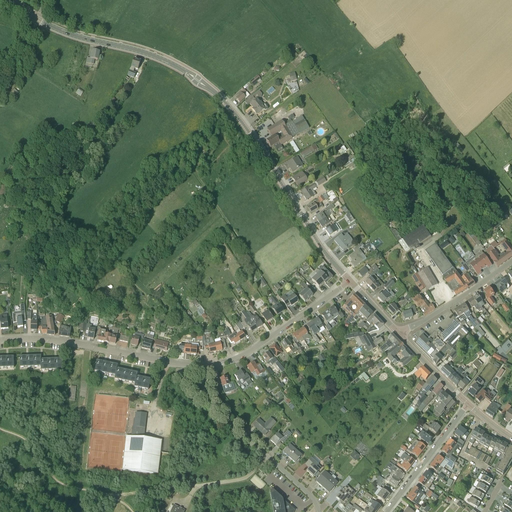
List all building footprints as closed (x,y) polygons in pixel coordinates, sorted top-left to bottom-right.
[(96,60),(98,52),(92,50),(91,55),(90,54),(89,58),(87,58),(86,63),(94,65),(95,59),(96,60)] [(138,70),(140,63),(141,61),(134,59),(131,68),(138,70)] [(254,87),(258,83),(257,82),(260,79),(257,75),(249,82),(254,87)] [(243,95),(246,92),(244,90),(241,93),(238,95),(238,96),(235,99),(240,103),(245,98),(243,95)] [(264,104),(263,105),(258,99),(261,97),(262,96),(262,95),(262,94),(261,94),(259,91),(245,102),(247,105),(250,103),(250,104),(254,110),(253,111),(256,115),(257,114),(258,115),(264,110),(264,111),(265,111),(266,111),(267,110),(268,109),(268,108),(265,104),(264,104)] [(271,138),(266,141),(270,148),(274,146),(278,152),(283,149),(281,145),(293,138),(292,137),(299,133),(298,131),(307,125),(304,120),(295,125),(293,121),(292,121),(292,122),(284,126),(283,124),(282,121),(267,130),(271,137),(270,138),(271,138)] [(297,154),(300,151),(294,141),(290,143),(297,154)] [(312,153),(318,149),(315,144),(300,153),(301,156),(310,150),(312,153)] [(345,151),(347,149),(344,145),(340,148),(341,149),(338,151),(340,153),(345,150),(345,151)] [(345,158),(343,154),(340,156),(345,163),(349,161),(355,157),(353,155),(348,159),(346,157),(345,158)] [(349,168),(358,163),(357,161),(359,160),(357,157),(344,165),(346,168),(348,167),(349,168)] [(292,172),(302,166),(297,158),(284,166),(287,170),(290,168),(292,172)] [(329,177),(341,169),(340,167),(327,175),(329,177)] [(298,187),(307,181),(302,173),(292,178),(298,187)] [(323,176),(316,181),(318,186),(326,181),(325,181),(324,178),(323,176)] [(312,190),(316,188),(314,184),(301,192),(306,201),(313,196),(311,193),(313,192),(312,190)] [(311,214),(323,206),(321,203),(329,198),(326,193),(318,199),(319,200),(315,203),(311,206),(307,208),(311,214)] [(319,223),(330,215),(328,211),(334,207),(333,204),(325,209),(327,212),(326,213),(325,212),(315,218),(319,223)] [(354,220),(349,213),(346,216),(350,223),(354,220)] [(330,215),(319,223),(322,228),(332,222),(329,217),(331,215),(330,215)] [(407,253),(432,237),(424,225),(402,239),(396,230),(392,228),(390,229),(399,242),(407,253)] [(329,237),(336,233),(333,226),(325,231),(329,237)] [(342,251),(350,245),(341,235),(334,241),(342,251)] [(481,244),(475,236),(471,238),(478,247),(481,244)] [(498,268),(511,258),(511,257),(511,248),(505,239),(501,242),(508,253),(505,255),(504,252),(499,256),(494,248),(493,249),(492,247),(486,251),(498,268)] [(354,268),(366,259),(359,249),(363,246),(361,243),(352,249),(354,252),(348,257),(352,261),(350,263),(354,268)] [(445,279),(455,271),(445,258),(436,243),(425,251),(445,279)] [(477,259),(484,269),(487,266),(488,268),(492,265),(482,252),(479,254),(481,256),(477,259)] [(480,271),(484,269),(477,259),(472,262),(471,260),(465,264),(470,270),(473,268),(478,275),(481,273),(480,271)] [(369,276),(378,268),(375,265),(367,272),(364,268),(358,273),(357,274),(358,275),(362,279),(367,273),(369,276)] [(325,284),(332,278),(322,267),(319,271),(323,276),(320,279),(324,283),(325,284)] [(428,290),(438,284),(428,267),(417,273),(428,290)] [(323,276),(319,271),(318,271),(317,269),(314,272),(315,274),(315,273),(317,275),(312,280),(319,288),(324,283),(320,279),(323,276)] [(455,271),(445,279),(444,279),(456,297),(469,289),(461,279),(455,271)] [(421,290),(426,288),(417,273),(416,274),(413,276),(421,290)] [(384,287),(391,280),(393,279),(392,279),(395,276),(392,274),(385,280),(388,283),(384,287)] [(369,288),(378,280),(376,278),(376,277),(374,275),(365,283),(369,288)] [(461,279),(469,289),(475,284),(471,278),(470,279),(467,275),(461,279)] [(502,294),(507,289),(505,286),(508,284),(504,278),(495,285),(502,294)] [(378,280),(369,288),(374,293),(383,285),(378,280)] [(391,280),(384,287),(387,290),(378,298),(383,304),(386,301),(387,302),(394,295),(391,291),(390,293),(388,291),(394,284),(394,283),(391,280)] [(305,303),(312,296),(306,290),(308,288),(303,282),(300,285),(303,288),(297,294),(305,303)] [(492,306),(495,303),(491,297),(495,295),(490,288),(484,292),(487,296),(485,297),(492,306)] [(298,302),(294,295),(287,299),(285,296),(281,298),(287,307),(290,305),(291,307),(298,302)] [(344,309),(352,317),(353,319),(356,316),(359,312),(365,306),(354,295),(343,307),(345,309),(344,309)] [(479,308),(482,311),(483,313),(484,314),(485,314),(487,318),(490,316),(484,309),(483,310),(482,307),(480,303),(483,302),(479,295),(473,299),(477,305),(479,308)] [(410,297),(412,301),(418,308),(422,305),(428,314),(434,310),(431,305),(429,306),(423,299),(422,300),(419,297),(415,299),(412,296),(410,297)] [(191,300),(191,297),(187,297),(187,300),(190,300),(195,306),(198,304),(195,300),(194,300),(193,299),(191,300)] [(412,301),(410,297),(409,297),(405,300),(401,305),(404,307),(408,302),(408,303),(412,301)] [(477,310),(479,313),(482,311),(479,308),(477,305),(473,299),(468,302),(472,308),(475,307),(477,310)] [(393,315),(398,311),(395,308),(396,307),(394,305),(397,303),(396,301),(387,309),(393,315)] [(279,305),(277,302),(275,303),(276,305),(272,307),(277,316),(283,311),(279,305)] [(468,320),(475,328),(482,337),(485,334),(479,327),(482,324),(478,320),(477,319),(476,321),(474,321),(471,316),(469,314),(471,313),(469,310),(465,304),(460,307),(464,314),(468,320)] [(18,328),(23,327),(22,322),(22,319),(26,319),(24,305),(20,305),(21,313),(13,314),(13,323),(17,323),(18,328)] [(359,319),(369,309),(365,306),(359,312),(356,316),(353,319),(356,321),(358,318),(359,319)] [(327,311),(332,318),(333,320),(339,316),(341,319),(343,317),(340,312),(338,314),(333,307),(327,311)] [(465,322),(468,320),(464,314),(460,307),(454,311),(458,317),(456,318),(457,319),(462,327),(463,326),(466,329),(468,327),(465,322)] [(267,323),(273,319),(266,309),(264,311),(265,313),(262,315),(267,323)] [(365,325),(363,323),(366,319),(366,320),(373,314),(369,309),(359,319),(362,322),(357,327),(361,329),(364,326),(365,325)] [(247,325),(252,333),(257,329),(246,313),(244,310),(241,312),(246,319),(244,321),(241,323),(243,327),(247,325)] [(257,329),(262,325),(258,319),(255,321),(249,311),(246,313),(257,329)] [(326,322),(332,318),(327,311),(321,315),(326,322)] [(405,320),(412,317),(410,311),(403,314),(405,320)] [(61,323),(64,316),(59,313),(55,320),(61,323)] [(0,323),(0,325),(1,329),(8,329),(7,319),(7,315),(2,315),(0,315),(0,323)] [(375,326),(380,321),(374,315),(372,317),(365,325),(364,326),(367,329),(372,323),(375,326)] [(46,318),(47,334),(47,335),(55,336),(51,316),(46,317),(46,318)] [(38,326),(38,330),(42,330),(42,334),(47,334),(46,318),(45,318),(45,317),(43,317),(43,318),(43,319),(41,321),(41,326),(38,326)] [(317,318),(312,322),(318,330),(323,327),(317,318)] [(465,330),(466,329),(463,326),(462,327),(457,319),(442,334),(438,330),(427,341),(423,337),(417,343),(433,360),(438,354),(445,347),(444,346),(449,341),(450,342),(455,347),(469,334),(465,330)] [(241,323),(239,320),(235,323),(239,330),(243,327),(241,323)] [(380,321),(375,326),(370,329),(367,332),(368,333),(372,331),(377,330),(378,330),(383,325),(380,321)] [(311,335),(312,337),(315,335),(319,332),(318,330),(312,322),(307,326),(311,331),(313,333),(311,335)] [(94,340),(95,330),(91,329),(92,325),(87,324),(85,334),(88,335),(87,338),(94,340)] [(69,337),(70,333),(71,328),(61,326),(59,336),(69,337)] [(103,342),(106,331),(99,330),(100,327),(98,327),(98,331),(99,331),(97,341),(103,342)] [(113,327),(111,332),(109,343),(115,344),(116,341),(117,337),(118,329),(113,327)] [(240,341),(236,335),(234,333),(230,335),(227,327),(222,330),(224,334),(225,337),(226,339),(227,338),(229,340),(230,343),(233,342),(235,344),(240,341)] [(315,342),(312,337),(311,338),(310,335),(309,336),(303,328),(298,332),(302,337),(304,341),(306,339),(310,340),(313,344),(315,342)] [(236,335),(240,341),(245,337),(243,335),(246,333),(244,330),(236,335)] [(109,343),(111,332),(106,331),(103,342),(109,343)] [(143,339),(144,335),(133,332),(132,337),(133,337),(131,345),(137,346),(139,339),(143,339)] [(301,343),(304,341),(302,337),(298,332),(293,335),(295,339),(292,340),(294,343),(297,341),(298,342),(300,341),(301,343)] [(393,344),(398,340),(392,334),(387,338),(389,340),(386,342),(386,343),(385,344),(389,349),(391,346),(393,344)] [(377,346),(377,345),(374,342),(372,343),(368,336),(363,337),(361,337),(354,338),(359,347),(365,344),(366,345),(365,346),(368,352),(376,348),(375,347),(377,346)] [(208,343),(208,345),(205,346),(205,349),(209,348),(210,353),(216,352),(214,344),(212,338),(209,339),(210,343),(208,343)] [(496,349),(500,353),(503,351),(505,353),(511,346),(511,342),(509,339),(501,347),(500,345),(496,349)] [(155,341),(153,340),(152,342),(143,340),(141,348),(150,350),(151,347),(154,348),(155,341)] [(155,341),(154,348),(166,351),(168,343),(156,340),(155,341)] [(214,344),(216,352),(222,350),(222,349),(226,348),(224,340),(219,341),(220,343),(214,344)] [(296,349),(294,347),(293,348),(291,346),(289,343),(288,344),(286,340),(280,344),(285,351),(289,348),(293,354),(297,351),(296,350),(296,349)] [(393,349),(396,353),(401,349),(404,347),(398,340),(393,344),(391,346),(393,349)] [(456,348),(455,347),(450,342),(449,341),(444,346),(445,347),(438,354),(433,360),(432,361),(436,364),(445,355),(443,353),(447,349),(452,353),(451,352),(456,348)] [(190,354),(191,346),(179,345),(179,349),(184,350),(184,354),(190,354)] [(276,357),(281,353),(275,345),(270,349),(276,357)] [(191,346),(190,354),(196,355),(197,349),(200,350),(201,347),(191,346)] [(403,367),(414,357),(406,349),(404,347),(401,349),(403,352),(401,353),(405,358),(399,363),(403,367)] [(452,353),(449,356),(453,359),(460,352),(456,348),(451,352),(452,353)] [(393,356),(396,353),(393,349),(392,350),(385,355),(391,363),(393,361),(396,364),(398,362),(396,359),(393,356)] [(272,358),(268,353),(263,357),(265,360),(264,361),(267,363),(268,365),(270,363),(272,365),(275,363),(282,372),(285,370),(274,357),(272,358)] [(500,362),(500,361),(502,358),(494,354),(492,358),(500,362)] [(313,367),(308,360),(304,363),(308,370),(313,367)] [(101,373),(104,362),(97,361),(94,371),(101,373)] [(108,374),(111,363),(104,362),(101,373),(108,374)] [(454,373),(455,373),(452,370),(452,369),(451,368),(454,365),(450,362),(441,372),(448,379),(454,373)] [(115,376),(117,368),(118,365),(111,363),(108,374),(115,376)] [(255,366),(253,363),(248,367),(252,373),(254,372),(258,377),(265,372),(260,363),(255,366)] [(427,382),(432,375),(423,367),(415,376),(419,379),(421,376),(427,382)] [(458,377),(459,377),(463,372),(468,368),(466,367),(462,371),(459,368),(455,373),(454,373),(448,379),(453,383),(458,377)] [(122,381),(124,370),(117,368),(115,376),(114,379),(122,381)] [(128,382),(131,371),(124,370),(122,381),(128,382)] [(135,383),(137,376),(138,373),(131,371),(128,382),(135,383)] [(244,376),(241,371),(234,375),(238,381),(237,382),(240,386),(244,383),(246,382),(248,386),(252,383),(247,375),(244,376)] [(366,381),(369,379),(364,372),(358,377),(360,380),(363,377),(366,381)] [(463,382),(465,379),(468,376),(465,374),(460,379),(459,377),(458,377),(453,383),(457,387),(458,386),(462,381),(463,382)] [(141,388),(144,378),(137,376),(135,383),(134,387),(141,388)] [(229,385),(227,377),(220,379),(224,391),(230,389),(231,391),(234,390),(232,384),(229,385)] [(430,389),(431,388),(437,380),(433,377),(422,389),(427,393),(430,389)] [(474,397),(481,389),(478,387),(480,385),(479,383),(482,380),(478,377),(473,383),(476,385),(469,393),(474,397)] [(144,378),(141,388),(148,390),(151,379),(144,378)] [(458,386),(463,390),(469,384),(465,379),(463,382),(462,381),(458,386)] [(420,391),(425,385),(422,382),(417,388),(420,391)] [(423,402),(421,405),(418,409),(421,412),(427,405),(433,398),(432,397),(435,394),(436,395),(438,397),(443,392),(441,390),(444,387),(440,383),(433,392),(432,392),(427,398),(423,402)] [(495,397),(486,389),(484,392),(483,391),(476,399),(480,403),(485,398),(490,402),(493,399),(495,397)] [(402,392),(397,398),(401,401),(406,395),(402,392)] [(437,409),(449,397),(444,393),(438,399),(437,398),(435,401),(438,403),(435,407),(437,409)] [(423,402),(427,398),(424,396),(418,402),(421,405),(423,402)] [(451,407),(455,403),(449,397),(437,409),(433,415),(436,417),(439,414),(440,415),(445,410),(444,410),(446,407),(448,409),(450,406),(451,407)] [(506,416),(510,409),(511,407),(507,404),(502,413),(506,416)] [(493,418),(496,414),(499,410),(491,405),(485,413),(493,418)] [(511,410),(510,409),(506,416),(503,419),(509,423),(511,419),(511,410)] [(146,414),(136,413),(135,419),(135,420),(134,427),(134,436),(132,435),(131,437),(128,437),(126,436),(123,470),(158,474),(161,453),(162,440),(161,440),(144,438),(146,414)] [(265,425),(259,420),(253,426),(264,436),(270,429),(273,426),(268,422),(265,425)] [(417,425),(427,432),(429,429),(436,434),(440,428),(434,423),(430,428),(425,425),(422,428),(417,425)] [(427,432),(417,425),(414,429),(423,436),(421,439),(428,444),(432,439),(426,434),(427,432)] [(467,437),(469,434),(467,432),(460,427),(455,434),(460,438),(461,437),(463,438),(464,436),(467,437)] [(476,440),(481,431),(476,428),(471,437),(472,437),(470,440),(469,442),(473,445),(476,439),(476,440)] [(479,443),(485,433),(481,431),(476,440),(480,442),(479,443)] [(283,444),(292,434),(289,432),(289,433),(287,435),(285,434),(283,434),(280,436),(277,434),(271,441),(276,446),(278,443),(279,443),(280,443),(281,442),(283,444)] [(484,446),(489,437),(485,435),(485,433),(479,443),(484,446)] [(488,448),(494,439),(494,438),(493,440),(489,437),(484,446),(488,448)] [(493,450),(499,440),(498,441),(494,439),(488,448),(489,447),(493,450)] [(415,448),(421,453),(425,447),(416,440),(412,445),(415,448)] [(463,446),(457,442),(456,444),(450,440),(446,446),(455,452),(458,449),(457,449),(458,446),(461,449),(463,446)] [(498,451),(504,442),(499,440),(493,450),(494,450),(494,449),(498,451)] [(289,458),(296,450),(293,448),(295,445),(292,442),(286,448),(287,449),(283,452),(289,458)] [(503,454),(508,445),(504,442),(498,451),(503,454)] [(417,458),(421,453),(415,448),(412,445),(408,451),(417,458)] [(511,460),(511,445),(511,446),(508,445),(494,470),(503,475),(511,460)] [(455,452),(446,446),(442,451),(448,455),(446,457),(455,464),(455,462),(457,460),(451,456),(454,452),(455,452)] [(296,450),(289,458),(295,463),(298,459),(299,459),(302,456),(296,450)] [(354,460),(356,458),(357,460),(360,456),(355,451),(350,456),(354,460)] [(404,462),(410,467),(414,462),(405,455),(403,457),(402,455),(399,459),(402,461),(404,462)] [(455,464),(446,457),(444,460),(439,456),(435,461),(443,467),(442,467),(444,468),(446,465),(452,470),(454,465),(455,464)] [(313,477),(321,468),(311,458),(307,463),(311,467),(307,471),(313,477)] [(439,472),(442,467),(443,467),(435,461),(430,467),(436,471),(439,472)] [(402,472),(394,466),(392,465),(389,462),(383,470),(384,471),(385,470),(387,469),(390,471),(391,475),(393,477),(391,480),(388,478),(386,477),(384,480),(379,476),(376,479),(377,480),(382,484),(385,481),(388,483),(389,483),(395,487),(396,487),(398,485),(397,485),(400,481),(399,481),(403,475),(401,473),(402,472)] [(406,472),(410,467),(404,462),(402,466),(400,464),(398,463),(397,465),(406,472)] [(322,487),(331,478),(325,472),(316,482),(322,487)] [(423,477),(432,484),(434,480),(433,480),(431,478),(432,476),(435,479),(437,476),(434,473),(432,476),(427,472),(423,477)] [(490,486),(493,481),(494,478),(485,473),(481,481),(490,486)] [(432,484),(423,477),(419,482),(424,487),(425,486),(428,489),(432,484)] [(331,478),(322,487),(328,493),(337,484),(331,478)] [(380,488),(382,484),(377,480),(375,484),(378,486),(376,488),(378,489),(374,494),(383,501),(386,497),(387,498),(389,495),(380,488)] [(486,493),(489,489),(488,488),(490,486),(481,481),(476,488),(486,493)] [(355,493),(347,485),(343,489),(342,488),(339,492),(340,493),(336,497),(342,502),(340,503),(343,506),(355,493)] [(411,493),(421,500),(424,495),(420,492),(421,491),(415,487),(411,493)] [(482,501),(484,496),(486,493),(476,488),(472,496),(481,501),(482,501)] [(270,492),(270,493),(270,495),(273,511),(293,511),(295,510),(284,500),(283,501),(283,500),(282,499),(282,498),(281,498),(273,491),(272,490),(271,491),(270,491),(270,492)] [(419,502),(421,500),(411,493),(407,498),(413,502),(415,504),(417,502),(419,502)] [(478,508),(480,504),(480,503),(481,501),(472,496),(468,503),(478,508)] [(365,509),(368,505),(359,499),(356,502),(365,509)] [(370,507),(375,511),(376,511),(380,507),(372,500),(370,503),(372,505),(370,507)]
